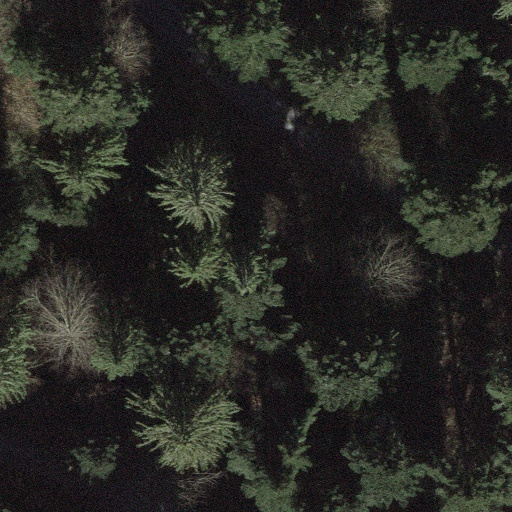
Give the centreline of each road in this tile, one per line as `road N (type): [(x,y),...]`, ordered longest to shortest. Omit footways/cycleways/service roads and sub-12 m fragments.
road 1 (track): [(511,254),(328,151),(146,0)]
road 2 (track): [(0,456),(126,511)]
